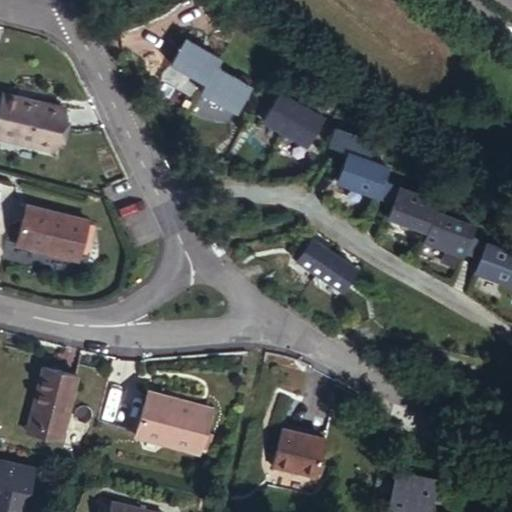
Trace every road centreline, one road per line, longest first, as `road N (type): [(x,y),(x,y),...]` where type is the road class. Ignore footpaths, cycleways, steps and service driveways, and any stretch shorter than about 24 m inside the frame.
road 1 (track): [(275,0),(387,91),(416,103),(443,99),(453,76),(452,44),(393,0)]
road 2 (residential): [(185,250),(67,6)]
road 3 (residential): [(256,319),(365,373),(493,422)]
road 4 (residential): [(123,325),(151,333),(256,319)]
road 5 (residential): [(0,308),(123,325)]
